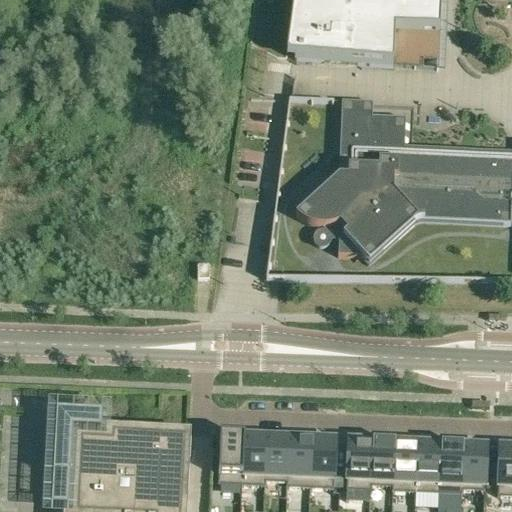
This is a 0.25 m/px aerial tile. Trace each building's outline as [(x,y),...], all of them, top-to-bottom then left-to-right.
[(301,0),(302,1),(294,61),(392,69),(392,66),(394,33),(439,35),(440,0),(301,0)] [(423,223),(510,227),(511,197),(511,196),(511,154),(404,150),(405,121),(371,120),(372,105),(341,104),(338,171),(348,171),(347,179),(338,179),(295,219),(298,221),(301,224),(304,226),(308,228),(312,229),(316,230),(320,231),(322,231),(322,233),(321,234),(319,234),(318,234),(316,235),(315,236),(314,238),(314,239),(313,240),(313,242),(313,243),(314,245),(314,246),(315,248),(316,249),(318,249),(319,250),(320,250),(322,250),(323,250),(325,250),(326,249),(328,248),(329,247),(329,246),(330,244),(330,243),(338,244),(337,259),(361,260),(368,268),(412,228),(413,227),(415,225),(417,224),(419,224),(421,223),(423,223)] [(197,267),(196,282),(208,282),(208,267),(197,267)] [(67,480),(67,488),(65,511),(183,511),(188,437),(100,434),(101,418),(56,416),(52,479),(67,480)] [(217,488),(241,489),(243,439),(219,438),(217,488)] [(266,440),(243,439),(241,489),(264,490),(265,485),(264,485),(266,440)] [(288,441),(266,440),(264,485),(265,485),(286,486),(288,441)] [(309,491),(311,442),(288,441),(286,486),(285,490),(309,491)] [(311,442),(309,491),(333,492),(335,443),(311,442)] [(346,492),(345,503),(370,504),(370,489),(369,489),(371,444),(348,443),(346,476),(346,492)] [(370,489),(391,490),(392,490),(394,445),(371,444),(369,489),(370,489)] [(417,446),(394,445),(392,490),(391,490),(391,495),(415,496),(417,446)] [(439,447),(417,446),(415,496),(437,497),(439,447)] [(460,493),(462,448),(439,447),(437,497),(461,498),(461,493),(460,493)] [(486,449),(462,448),(460,493),(461,493),(484,494),(486,449)] [(511,499),(511,450),(499,450),(497,499),(511,499)] [(333,475),(333,491),(346,492),(346,476),(333,475)]
